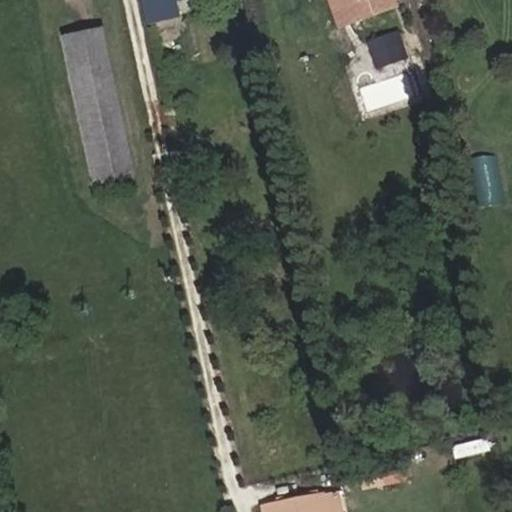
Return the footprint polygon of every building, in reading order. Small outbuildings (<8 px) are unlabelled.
[(157,3),(156,0),(141,0),(142,6),(140,6),(142,21),(169,17),(166,1),(157,3)] [(332,0),(319,0),(329,31),(340,27),(332,0)] [(332,0),(340,27),(383,12),(378,0),(332,0)] [(392,61),(384,36),(357,45),(365,70),(392,61)] [(129,224),(89,51),(52,59),(92,232),(129,224)] [(404,479),(402,466),(372,472),(374,484),(404,479)] [(347,511),(342,493),(326,497),(329,511),(347,511)] [(329,511),(326,497),(276,507),(276,511),(329,511)]
